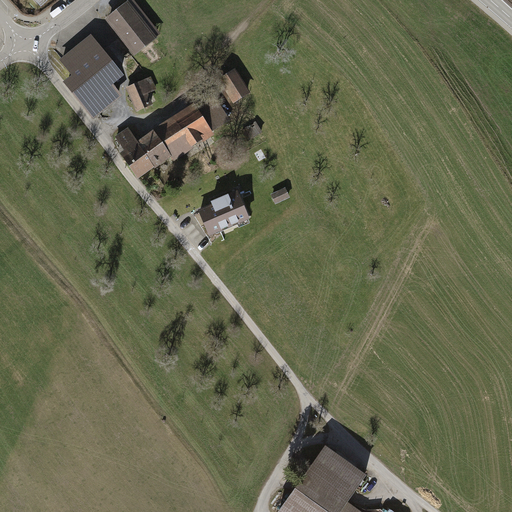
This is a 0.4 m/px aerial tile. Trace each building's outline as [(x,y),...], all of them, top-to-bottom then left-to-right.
[(132,0),(129,0),(105,19),(133,55),(159,35),(132,0)] [(91,38),(58,63),(71,80),(64,85),(94,121),(123,98),(114,88),(125,78),(91,38)] [(252,93),(236,70),(219,81),(235,105),(252,93)] [(152,79),(126,89),(135,114),(153,105),(149,95),(158,92),(152,79)] [(129,129),(116,137),(126,152),(121,155),(140,180),(171,160),(174,164),(214,140),(211,134),(232,122),(215,98),(196,110),(194,107),(138,142),(129,129)] [(265,134),(257,120),(240,131),(247,144),(265,134)] [(290,199),(285,188),(270,195),(275,206),(290,199)] [(213,205),(198,211),(209,238),(250,221),(238,191),(211,203),(213,205)] [(322,441),(274,511),(356,511),(349,507),(368,474),(322,441)]
